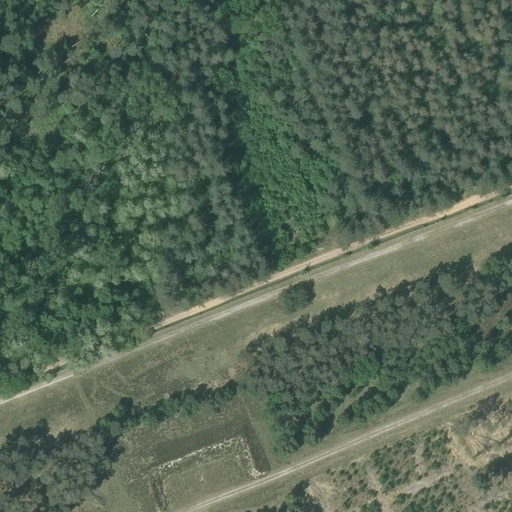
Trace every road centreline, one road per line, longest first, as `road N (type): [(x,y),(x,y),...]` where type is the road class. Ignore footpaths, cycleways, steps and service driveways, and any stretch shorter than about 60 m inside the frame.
road 1 (track): [(511,186),(0,388)]
road 2 (track): [(0,401),(511,200)]
road 3 (track): [(194,511),(511,375)]
road 4 (track): [(271,0),(165,83),(157,181)]
road 5 (track): [(165,323),(155,277),(157,181)]
